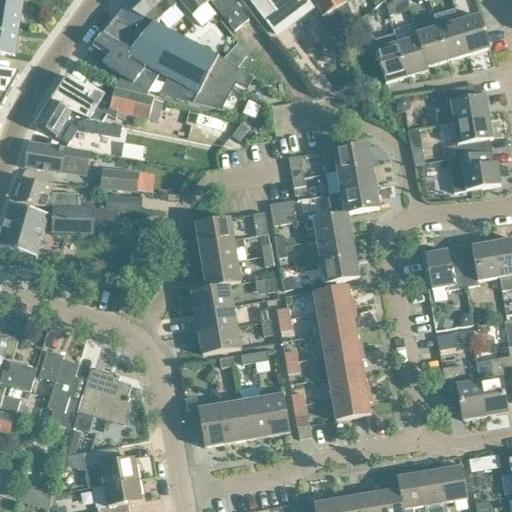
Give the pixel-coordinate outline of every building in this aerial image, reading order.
[(0,0),(0,35),(18,38),(23,0),(0,0)] [(132,0),(123,11),(155,27),(176,8),(169,0),(132,0)] [(175,0),(191,18),(207,5),(203,0),(175,0)] [(203,0),(207,5),(210,2),(237,35),(233,39),(239,46),(237,48),(245,61),(259,50),(242,29),(250,22),(231,0),(203,0)] [(250,0),(277,33),(292,21),(311,7),(307,0),(250,0)] [(312,0),(335,39),(355,25),(353,19),(344,0),(312,0)] [(344,0),(353,19),(359,17),(356,10),(366,5),(363,0),(344,0)] [(389,19),(410,13),(405,0),(404,0),(394,3),(386,9),(389,19)] [(155,27),(123,11),(112,23),(113,24),(109,29),(109,28),(92,48),(108,59),(102,67),(121,79),(116,89),(146,98),(159,75),(168,81),(159,98),(235,117),(253,81),(238,73),(239,72),(223,62),(221,64),(217,62),(218,59),(171,35),(155,27)] [(438,30),(437,30),(447,64),(468,58),(458,24),(457,25),(455,20),(452,18),(439,22),(437,26),(438,30)] [(458,24),(468,58),(489,52),(479,18),(460,24),(458,24)] [(427,70),(447,64),(437,30),(416,36),(427,74),(428,74),(427,70)] [(0,35),(0,57),(14,60),(18,38),(0,35)] [(407,80),(427,74),(416,36),(416,37),(417,40),(397,46),(407,80)] [(407,80),(397,46),(394,37),(366,45),(375,63),(378,62),(385,86),(407,80)] [(243,63),(245,61),(237,48),(223,62),(239,72),(243,63)] [(0,94),(8,96),(10,93),(19,76),(0,72),(0,94)] [(146,98),(116,89),(115,91),(114,91),(111,103),(87,88),(85,91),(67,79),(50,103),(71,115),(90,123),(101,126),(105,117),(116,122),(119,115),(150,122),(155,101),(158,102),(158,101),(146,98)] [(439,129),(454,126),(488,120),(485,99),(474,100),(472,89),(444,93),(447,111),(436,113),(439,129)] [(0,110),(8,96),(0,94),(0,110)] [(121,132),(101,126),(90,123),(71,115),(50,103),(35,128),(53,138),(68,147),(79,130),(92,136),(120,140),(121,132)] [(448,162),(484,156),(481,144),(492,142),(488,120),(454,126),(457,147),(453,148),(455,160),(448,161),(448,162)] [(89,156),(29,146),(26,171),(57,176),(58,168),(86,172),(89,156)] [(337,175),(372,168),(368,147),(333,153),(337,172),(337,175)] [(484,156),(448,162),(454,196),(500,188),(496,166),(486,168),(484,156)] [(292,183),(304,180),(300,159),(288,161),(292,183)] [(341,196),(375,190),(372,168),(337,175),(341,196)] [(136,193),(138,175),(103,172),(101,189),(136,193)] [(304,180),(292,183),(293,191),(305,189),(304,180)] [(38,185),(19,182),(18,182),(10,205),(31,208),(42,209),(67,210),(77,210),(78,197),(67,196),(50,195),(52,186),(38,185)] [(328,198),(331,219),(333,219),(344,217),(348,217),(379,212),(375,190),(341,196),(328,198)] [(142,201),(107,199),(106,213),(141,215),(142,201)] [(296,223),(293,204),(281,206),(283,217),(285,227),(296,225),(296,223)] [(10,206),(0,239),(0,250),(36,261),(48,218),(10,206)] [(285,227),(283,217),(281,206),(269,208),(273,229),(285,227)] [(92,236),(93,212),(53,211),(52,234),(92,236)] [(259,239),(268,237),(268,235),(265,215),(253,217),(256,237),(256,239),(259,239)] [(351,238),(348,217),(344,217),(333,219),(331,219),(305,224),(307,233),(314,231),(317,244),(351,238)] [(199,249),(233,243),(233,241),(230,221),(195,227),(199,249)] [(320,265),(355,259),(351,238),(317,244),(320,265)] [(277,251),(285,249),(284,239),(275,241),(277,251)] [(202,270),(237,264),(235,251),(245,250),(243,242),(234,243),(233,243),(199,249),(202,270)] [(499,280),(501,294),(511,292),(511,242),(493,246),(499,280)] [(478,284),(499,280),(493,246),(471,250),(473,260),(461,262),(466,290),(479,288),(478,284)] [(261,249),(263,260),(271,258),(270,248),(261,249)] [(285,249),(277,251),(278,261),(287,260),(285,249)] [(466,290),(461,262),(449,264),(448,254),(425,258),(431,292),(433,292),(435,305),(447,302),(445,294),(466,290)] [(271,258),(263,260),(264,270),(273,269),(271,258)] [(355,259),(320,265),(324,287),(359,281),(355,259)] [(206,292),(229,288),(241,286),(237,264),(202,270),(206,292)] [(268,296),(277,295),(275,281),(266,283),(268,296)] [(284,294),(292,292),(291,282),(282,283),(284,294)] [(195,316),(233,310),(229,288),(206,292),(191,294),(195,316)] [(317,317),(355,311),(353,302),(350,302),(348,289),(313,295),(317,317)] [(198,337),(237,330),(233,310),(195,316),(198,337)] [(261,326),(270,324),(268,311),(259,313),(261,326)] [(278,323),(290,321),(288,311),(276,313),(278,323)] [(321,338),(355,332),(353,320),(356,319),(355,311),(317,317),(321,338)] [(290,321),(278,323),(280,335),(292,333),(290,321)] [(511,322),(507,324),(503,324),(504,334),(511,332),(511,322)] [(270,324),(261,326),(263,340),(273,338),(270,324)] [(237,330),(198,337),(202,359),(240,352),(237,330)] [(324,360),(362,353),(361,344),(357,345),(355,332),(321,338),(324,360)] [(470,334),(460,336),(462,349),(472,347),(470,334)] [(18,344),(0,338),(0,364),(2,356),(13,360),(18,344)] [(328,381),(363,375),(360,363),(364,362),(362,353),(324,360),(328,381)] [(63,363),(64,359),(47,354),(38,381),(55,385),(47,410),(54,412),(49,426),(60,430),(69,400),(76,379),(79,368),(63,363)] [(254,356),(255,366),(268,363),(267,354),(254,356)] [(286,366),(297,364),(295,354),(284,356),(286,366)] [(242,368),(255,366),(254,356),(240,358),(242,368)] [(220,371),(234,369),(232,360),(219,362),(220,371)] [(502,388),(511,386),(511,376),(509,360),(488,363),(491,382),(479,384),(485,420),(507,416),(502,388)] [(297,364),(286,366),(288,377),(299,375),(297,364)] [(485,420),(479,384),(466,386),(463,368),(442,372),(447,403),(448,402),(448,398),(458,396),(463,424),(485,420)] [(118,385),(120,380),(90,371),(87,382),(76,379),(69,400),(60,430),(73,433),(78,416),(95,421),(96,420),(106,423),(107,420),(120,424),(126,405),(128,405),(130,401),(128,400),(131,388),(130,388),(118,385)] [(0,384),(30,394),(33,382),(2,372),(0,379),(0,384)] [(332,402),(370,396),(368,387),(365,387),(363,375),(328,381),(332,402)] [(268,440),(261,402),(259,390),(238,393),(240,405),(247,443),(268,440)] [(0,396),(0,411),(17,417),(21,402),(0,396)] [(293,409),(305,407),(303,398),(303,396),(291,398),(293,409)] [(370,396),(332,402),(333,405),(336,424),(370,418),(368,405),(371,404),(370,396)] [(261,402),(268,440),(290,436),(286,416),(283,398),(261,402)] [(226,447),(219,409),(198,412),(196,402),(185,403),(189,428),(200,426),(204,450),(226,447)] [(226,447),(247,443),(240,405),(219,409),(226,447)] [(309,429),(305,407),(293,409),(297,431),(309,429)] [(0,435),(8,437),(14,420),(0,415),(0,435)] [(311,441),(309,434),(309,429),(297,431),(299,443),(311,441)] [(103,489),(137,483),(134,461),(120,463),(118,450),(98,453),(82,457),(88,491),(103,488),(103,489)] [(481,461),(469,462),(471,475),(483,473),(481,461)] [(440,474),(445,505),(467,502),(465,487),(461,467),(448,470),(449,472),(440,474)] [(446,511),(445,505),(440,474),(419,477),(424,509),(426,509),(426,511),(446,511)] [(413,511),(424,509),(419,477),(398,481),(402,511),(413,511)] [(402,511),(398,481),(397,481),(399,493),(378,496),(380,511),(402,511)] [(128,511),(128,507),(141,504),(137,483),(103,489),(107,510),(98,511),(97,511),(128,511)] [(17,504),(47,511),(48,511),(53,495),(22,486),(17,504)] [(0,492),(0,498),(15,503),(18,493),(1,488),(0,492)] [(358,511),(380,511),(378,496),(357,500),(358,511)] [(337,511),(358,511),(357,500),(336,503),(337,511)] [(337,511),(336,503),(314,507),(314,511),(337,511)]
